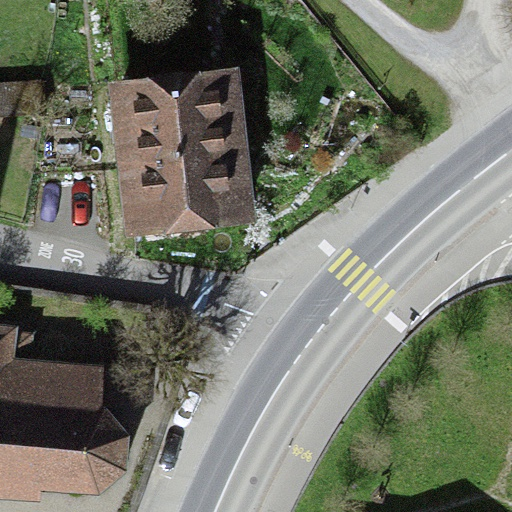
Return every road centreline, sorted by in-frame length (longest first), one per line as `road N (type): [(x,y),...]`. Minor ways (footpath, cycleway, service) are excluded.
road 1 (residential): [(0,246),(197,288),(310,341)]
road 2 (primary): [(511,150),(361,279),(310,341)]
road 3 (primary): [(310,341),(254,427),(215,511)]
